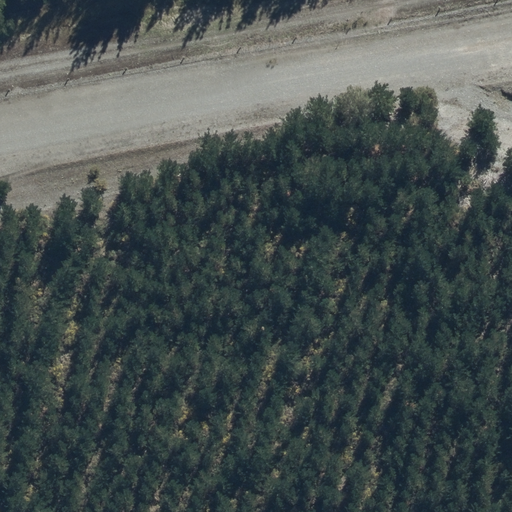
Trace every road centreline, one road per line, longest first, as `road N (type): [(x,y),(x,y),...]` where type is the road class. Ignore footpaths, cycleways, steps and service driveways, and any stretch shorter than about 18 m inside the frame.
road 1 (unclassified): [(0,133),(511,40)]
road 2 (track): [(0,69),(381,0)]
